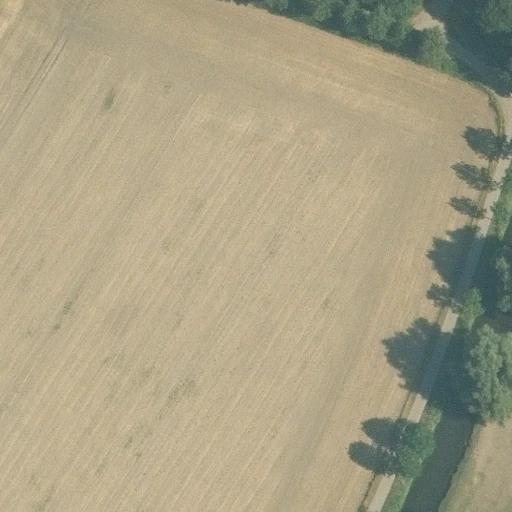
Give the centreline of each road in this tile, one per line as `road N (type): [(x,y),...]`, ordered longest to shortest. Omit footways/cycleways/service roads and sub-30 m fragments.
road 1 (track): [(372,511),(511,136)]
road 2 (track): [(314,0),(463,53)]
road 3 (track): [(511,116),(484,68),(439,33),(447,0)]
